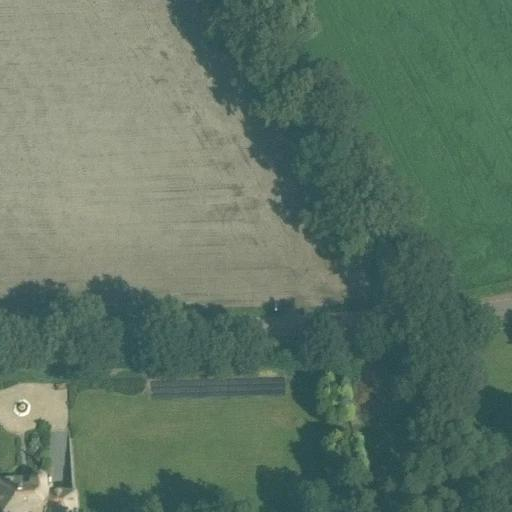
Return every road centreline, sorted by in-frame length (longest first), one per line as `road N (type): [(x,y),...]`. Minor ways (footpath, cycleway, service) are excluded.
road 1 (tertiary): [(0,335),(415,321)]
road 2 (unclassified): [(415,321),(243,0)]
